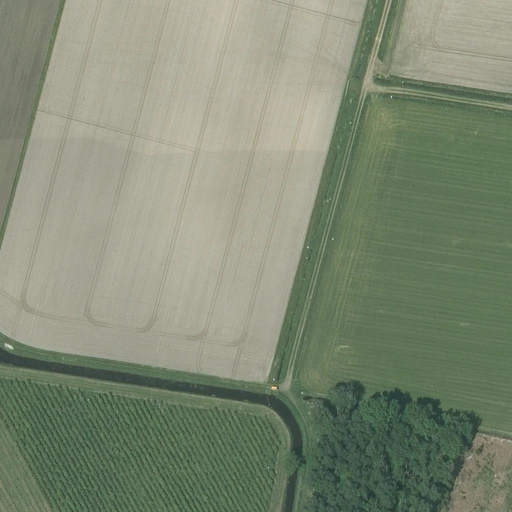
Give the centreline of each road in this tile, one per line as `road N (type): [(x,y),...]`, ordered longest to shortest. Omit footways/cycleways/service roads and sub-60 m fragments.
road 1 (track): [(301,511),(310,432),(283,390),(0,342)]
road 2 (track): [(283,390),(365,86)]
road 3 (track): [(511,107),(365,86),(388,0)]
